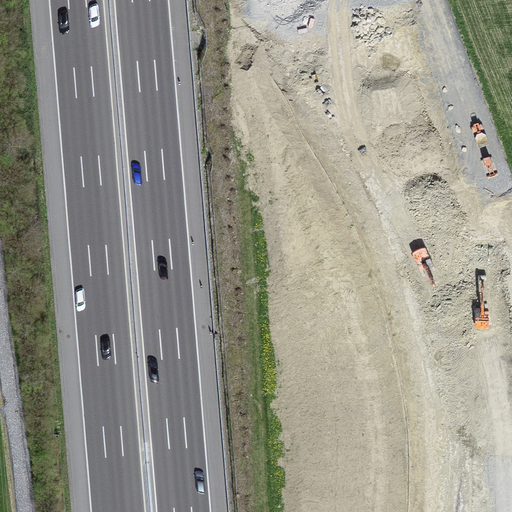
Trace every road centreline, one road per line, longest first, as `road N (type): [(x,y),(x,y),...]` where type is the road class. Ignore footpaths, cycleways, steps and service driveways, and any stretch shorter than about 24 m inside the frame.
road 1 (primary): [(333,0),(356,69),(473,316),(496,511)]
road 2 (motorway): [(184,511),(141,0)]
road 3 (motorway): [(77,0),(119,511)]
